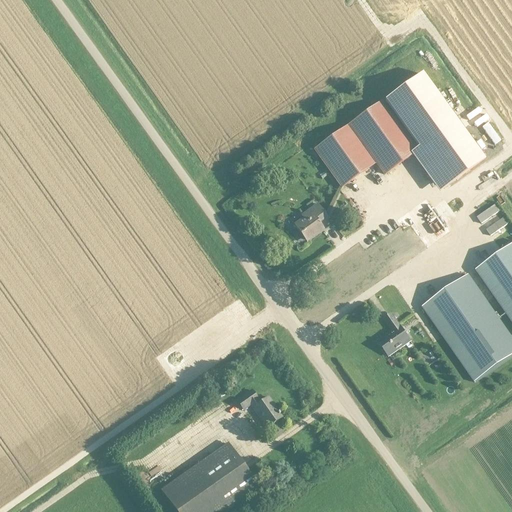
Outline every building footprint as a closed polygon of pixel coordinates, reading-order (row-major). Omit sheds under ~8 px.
[(449,184),(484,160),(422,74),(385,101),(418,148),(429,155),(449,184)] [(416,151),(381,102),(349,126),(384,175),(416,151)] [(373,164),(347,127),(314,151),(340,188),(373,164)] [(294,225),(301,235),(303,234),(309,241),(324,230),(319,224),(327,218),(317,205),(301,216),(304,220),(295,226),(294,225)] [(511,245),(476,271),(511,323),(511,245)] [(511,355),(511,340),(467,277),(423,307),(474,381),(511,355)] [(410,342),(392,315),(384,320),(392,332),(378,342),(384,351),(385,350),(390,356),(410,342)] [(282,418),(282,417),(281,417),(279,415),(280,414),(278,412),(278,413),(276,410),(277,410),(273,405),(268,399),(268,398),(258,405),(256,401),(258,400),(251,391),(237,401),(243,410),(251,405),(253,408),(252,409),(258,417),(259,416),(261,420),(261,421),(261,420),(267,428),(282,418)] [(225,511),(259,488),(228,444),(161,491),(176,511),(225,511)]
